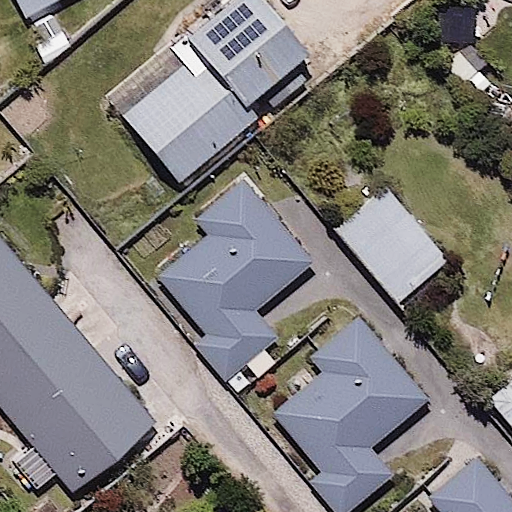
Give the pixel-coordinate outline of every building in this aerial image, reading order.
[(54,0),(19,0),(43,41),(70,27),(54,0)] [(241,97),(307,46),(271,0),(200,0),(172,21),(193,49),(119,105),(173,176),(254,114),(241,97)] [(208,227),(155,271),(202,328),(189,339),(233,393),(290,346),(253,301),(309,255),(239,171),(193,208),(208,227)] [(446,252),(380,172),(324,219),(390,298),(446,252)] [(0,405),(30,441),(13,455),(36,481),(53,467),(69,485),(156,411),(0,230),(0,405)] [(374,440),(428,388),(352,310),(261,398),(320,460),(301,478),(334,511),(342,511),(395,461),(374,440)] [(511,429),(511,366),(481,393),(511,429)] [(511,511),(511,488),(473,442),(422,484),(438,504),(428,511),(511,511)]
